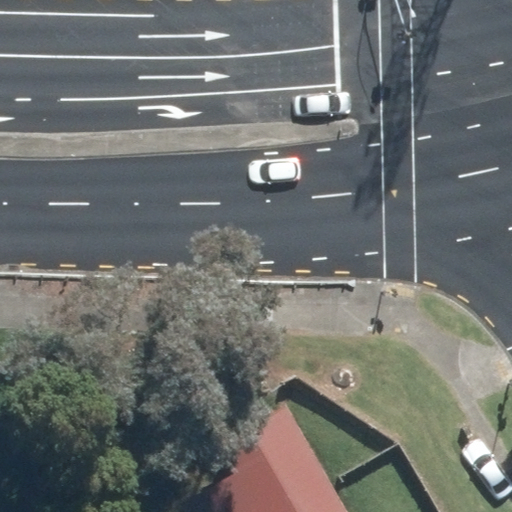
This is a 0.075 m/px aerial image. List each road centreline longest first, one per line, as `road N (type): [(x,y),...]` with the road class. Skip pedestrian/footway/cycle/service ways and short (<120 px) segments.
road 1 (primary): [(511,168),(336,197),(0,201)]
road 2 (primary): [(0,56),(256,58),(468,23)]
road 3 (secondary): [(511,140),(468,23)]
